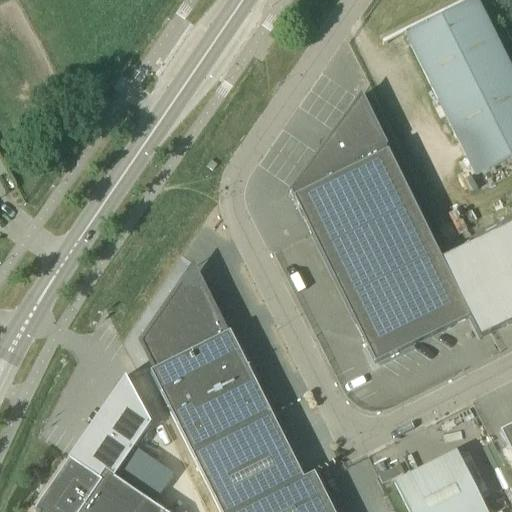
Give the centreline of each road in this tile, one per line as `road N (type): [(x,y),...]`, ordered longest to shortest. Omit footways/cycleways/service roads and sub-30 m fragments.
road 1 (unclassified): [(358,0),(306,65),(230,195),(357,442),(511,375)]
road 2 (secondary): [(0,369),(243,0)]
